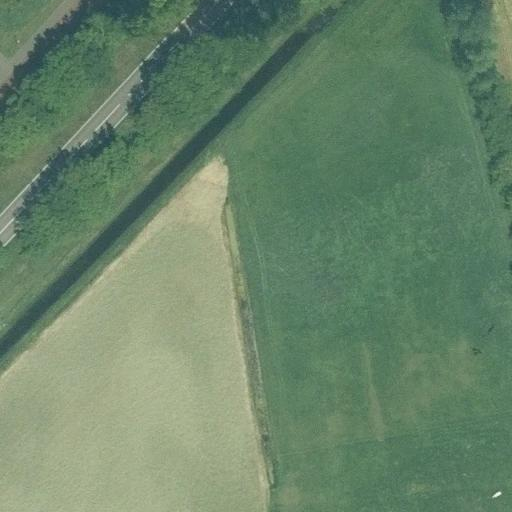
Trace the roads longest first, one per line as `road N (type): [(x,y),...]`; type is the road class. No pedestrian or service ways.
road 1 (secondary): [(0,232),(216,0)]
road 2 (unclassified): [(0,101),(90,0)]
